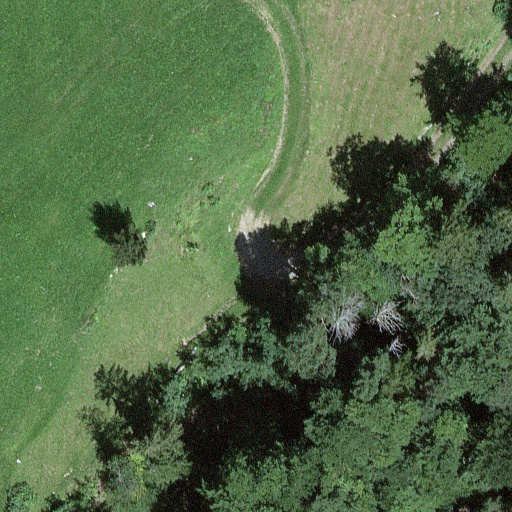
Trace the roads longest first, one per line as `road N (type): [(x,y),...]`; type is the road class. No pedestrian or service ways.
road 1 (track): [(239,0),(274,12),(295,74),(287,173),(253,234),(270,261),(307,264),(436,145),(511,47)]
road 2 (motorway): [(463,511),(207,0)]
road 3 (track): [(0,121),(172,6),(199,0)]
